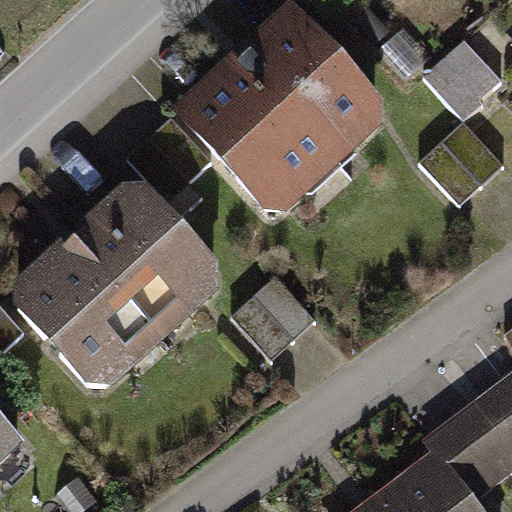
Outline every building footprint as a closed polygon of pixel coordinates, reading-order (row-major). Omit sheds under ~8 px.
[(284,14),(161,118),(261,226),(381,122),(284,14)] [(511,23),(496,37),(511,55),(511,23)] [(472,122),(511,84),(472,43),(432,81),(472,122)] [(511,167),(475,125),(427,167),(466,210),(511,170),(511,167)] [(226,290),(126,182),(0,293),(0,304),(96,408),(226,290)] [(511,471),(511,374),(418,444),(428,462),(360,511),(466,511),(463,507),(511,471)] [(0,429),(0,459),(15,446),(0,429)]
